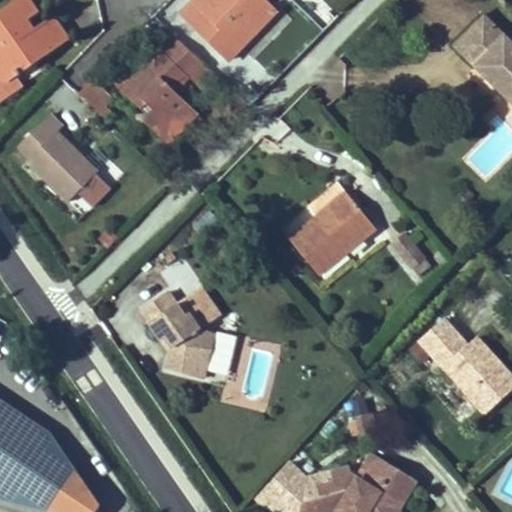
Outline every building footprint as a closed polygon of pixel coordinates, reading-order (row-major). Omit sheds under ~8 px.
[(16,74),(67,38),(60,30),(54,20),(45,26),(24,40),(20,34),(24,29),(20,22),(36,11),(28,0),(22,0),(4,13),(0,15),(0,79),(7,80),(16,74)] [(230,60),(275,13),(262,0),(197,0),(183,15),(230,60)] [(511,40),(485,14),(454,46),(511,102),(511,40)] [(175,92),(190,76),(198,85),(211,71),(171,33),(159,45),(167,53),(151,68),(139,81),(129,72),(118,84),(143,109),(148,104),(155,109),(150,115),(145,120),(157,132),(169,143),(183,128),(178,124),(192,110),(175,92)] [(139,81),(151,68),(142,60),(129,72),(139,81)] [(204,91),(217,77),(211,71),(198,85),(204,91)] [(0,79),(0,96),(22,82),(16,74),(7,80),(0,79)] [(107,105),(113,97),(94,80),(80,93),(99,112),(107,105)] [(257,94),(246,84),(240,91),(251,100),(257,94)] [(150,115),(155,109),(148,104),(143,109),(150,115)] [(108,120),(115,112),(107,105),(99,112),(108,120)] [(97,172),(57,131),(61,126),(51,117),(21,147),(31,157),(27,161),(68,202),(97,172)] [(320,273),(375,228),(338,183),(310,206),(319,218),(292,240),(320,273)] [(425,258),(405,234),(393,244),(413,267),(425,258)] [(218,333),(202,329),(191,312),(187,315),(170,291),(142,309),(163,339),(168,335),(177,348),(172,366),(208,374),(218,333)] [(423,344),(489,417),(511,397),(511,377),(480,342),(471,349),(447,323),(423,344)] [(76,469),(50,431),(0,398),(0,494),(5,497),(46,507),(65,511),(94,511),(100,503),(76,469)] [(380,414),(355,416),(357,435),(381,432),(380,414)] [(398,511),(398,508),(415,479),(374,453),(357,480),(349,475),(347,469),(327,474),(329,481),(316,485),(294,491),(299,511),(334,511),(342,510),(345,511),(398,511)]
